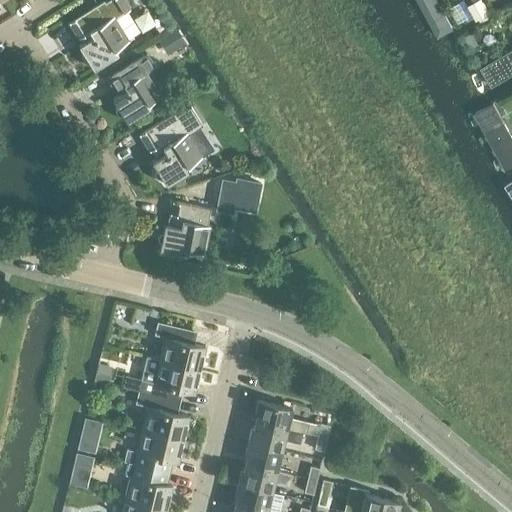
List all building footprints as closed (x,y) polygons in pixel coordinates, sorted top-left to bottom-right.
[(104,0),(72,21),(70,22),(83,43),(80,45),(84,52),(83,56),(84,59),(86,61),(90,62),(95,69),(119,54),(116,49),(130,40),(129,38),(140,31),(128,11),(131,9),(125,0),(109,0),(107,2),(105,0),(104,0)] [(419,0),(439,36),(453,29),(437,0),(419,0)] [(483,0),(479,0),(468,6),(476,20),(490,12),(483,0)] [(175,30),(161,39),(169,51),(173,49),(183,42),(175,30)] [(464,36),(471,48),(479,44),(472,32),(464,36)] [(511,49),(500,57),(481,68),(492,86),(511,73),(511,49)] [(118,106),(116,109),(117,113),(120,115),(124,115),(128,123),(153,107),(150,103),(164,94),(149,70),(156,66),(148,54),(112,76),(123,93),(113,99),(118,106)] [(504,163),(511,158),(511,132),(495,101),(476,111),(504,163)] [(156,160),(153,162),(157,169),(156,172),(157,176),(159,178),(163,178),(167,185),(192,170),(189,166),(203,157),(189,135),(204,126),(192,107),(178,115),(176,112),(140,134),(156,160)] [(222,178),(216,210),(233,213),(234,207),(235,202),(257,206),(261,182),(236,177),(235,181),(222,178)] [(208,225),(211,209),(174,201),(169,225),(165,224),(163,232),(160,234),(158,237),(159,241),(161,243),(160,252),(188,257),(189,252),(205,255),(211,226),(208,225)] [(163,336),(158,358),(200,368),(205,346),(190,342),(193,331),(157,322),(154,334),(163,336)] [(147,355),(141,377),(138,391),(176,400),(179,388),(194,391),(200,368),(158,358),(147,355)] [(112,368),(98,364),(94,379),(109,382),(112,368)] [(146,405),(141,428),(183,438),(188,415),(173,412),(176,400),(138,391),(135,403),(146,405)] [(255,420),(303,432),(318,435),(321,422),(308,422),(289,417),(292,407),(258,399),(254,414),(257,414),(255,420)] [(86,413),(79,447),(97,450),(104,417),(86,413)] [(299,443),(303,432),(255,420),(254,426),(252,425),(248,441),(282,449),(284,440),(299,443)] [(327,437),(330,424),(321,422),(318,435),(327,437)] [(127,448),(124,461),(128,462),(159,469),(164,470),(167,458),(177,461),(183,438),(141,428),(136,450),(127,448)] [(315,448),(324,450),(327,437),(318,435),(315,448)] [(277,470),(282,449),(248,441),(244,456),(247,457),(245,462),(277,470)] [(70,479),(88,483),(96,452),(78,448),(70,479)] [(130,475),(124,497),(166,507),(171,485),(168,484),(167,484),(161,482),(164,470),(159,469),(128,462),(125,473),(130,475)] [(242,468),(238,483),(271,491),(274,481),(290,485),(292,474),(277,470),(245,462),(244,468),(242,468)] [(311,465),(307,478),(316,481),(319,468),(311,465)] [(313,493),(316,481),(307,478),(304,491),(313,493)] [(319,496),(328,498),(331,484),(322,482),(319,496)] [(238,483),(234,498),(236,499),(235,505),(266,511),(271,491),(238,483)] [(345,484),(339,509),(349,511),(351,511),(396,511),(399,501),(372,494),(373,490),(363,488),(345,484)] [(164,511),(166,507),(124,497),(120,511),(164,511)]
